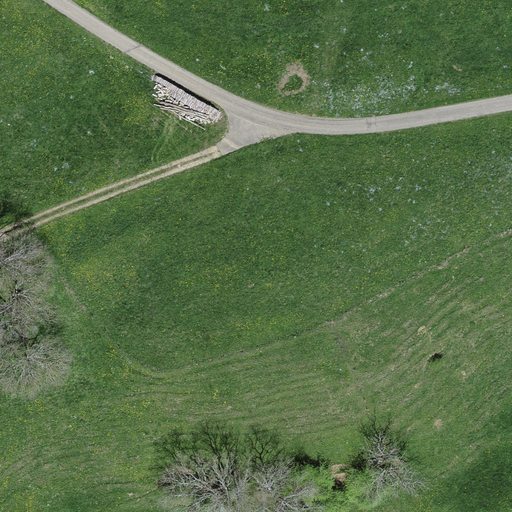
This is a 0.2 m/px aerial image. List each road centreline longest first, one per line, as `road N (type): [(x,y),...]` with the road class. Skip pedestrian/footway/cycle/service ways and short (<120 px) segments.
road 1 (unclassified): [(53,0),(219,96),(284,121),(369,125),(511,102)]
road 2 (track): [(260,114),(219,150),(0,236)]
